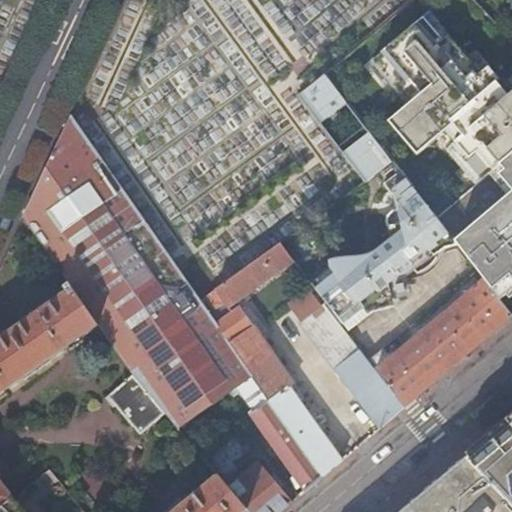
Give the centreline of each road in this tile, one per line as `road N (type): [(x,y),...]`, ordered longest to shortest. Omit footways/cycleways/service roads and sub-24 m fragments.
road 1 (secondary): [(323,511),(511,351)]
road 2 (secondary): [(82,0),(0,176)]
